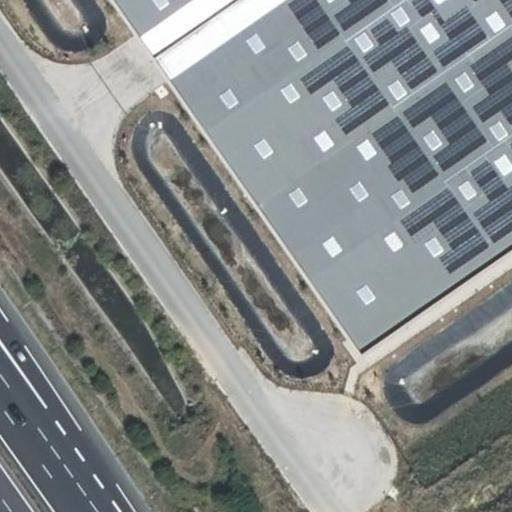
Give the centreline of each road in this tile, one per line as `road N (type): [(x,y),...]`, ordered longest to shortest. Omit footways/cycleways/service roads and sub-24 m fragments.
road 1 (unclassified): [(337,511),(0,30)]
road 2 (motorway): [(114,511),(0,324)]
road 3 (motorway): [(85,511),(0,392)]
